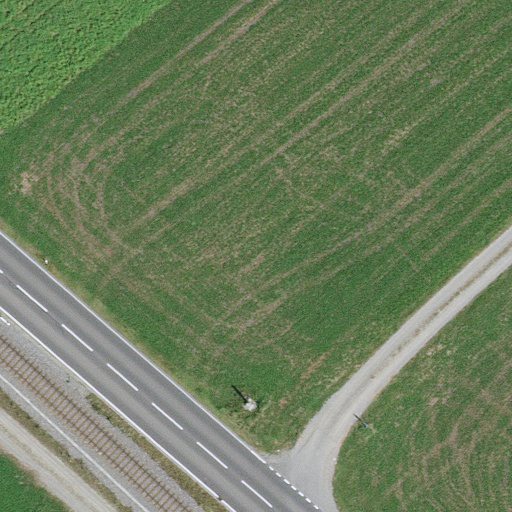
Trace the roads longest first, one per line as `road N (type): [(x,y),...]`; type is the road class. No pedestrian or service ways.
road 1 (primary): [(269,511),(0,273)]
road 2 (track): [(262,505),(369,386),(511,258)]
